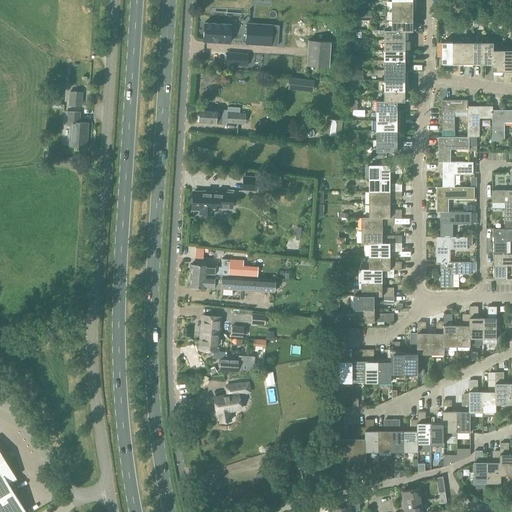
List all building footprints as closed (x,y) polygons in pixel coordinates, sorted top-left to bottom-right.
[(414,10),(414,0),(404,0),(392,0),(393,10),(414,10)] [(414,20),(414,10),(393,10),(393,20),(414,20)] [(413,30),(414,20),(393,20),(388,20),(388,29),(393,30),(406,30),(406,31),(413,30)] [(231,32),(232,24),(204,23),(203,41),(229,43),(230,32),(231,32)] [(245,43),(277,45),(279,25),(272,25),(272,24),(247,23),(245,43)] [(406,40),(406,31),(406,30),(393,30),(388,29),(385,29),(385,30),(378,30),(378,36),(385,36),(385,40),(406,40)] [(308,40),(306,64),(329,66),(330,41),(308,40)] [(406,50),(406,40),(385,40),(385,50),(406,50)] [(443,62),(454,62),(454,42),(443,42),(443,62)] [(454,62),(464,62),(464,42),(454,42),(454,62)] [(464,62),(474,62),(474,42),(464,42),(464,62)] [(474,62),(484,62),(484,42),(474,42),(474,62)] [(484,62),(493,62),(494,62),(494,50),(494,42),(484,42),(484,62)] [(406,61),(406,50),(385,50),(385,61),(406,61)] [(493,70),(504,70),(504,50),(494,50),(494,62),(493,62),(493,70)] [(227,52),(226,63),(246,65),(247,54),(227,52)] [(385,61),(385,71),(406,71),(406,61),(385,61)] [(214,68),(202,68),(201,78),(214,79),(214,68)] [(385,71),(385,81),(406,81),(406,71),(385,71)] [(288,88),(312,91),(313,80),(289,77),(288,88)] [(406,91),(406,81),(385,81),(385,91),(406,91)] [(406,101),(406,91),(385,91),(385,100),(398,100),(398,101),(406,101)] [(70,92),(69,104),(80,105),(81,92),(70,92)] [(358,109),(358,100),(349,100),(349,109),(358,109)] [(371,111),(377,111),(398,111),(398,101),(398,100),(385,100),(371,100),(371,111)] [(455,112),(467,112),(468,106),(468,100),(443,100),(443,131),(453,131),(455,131),(455,112)] [(227,110),(227,122),(239,123),(240,107),(228,106),(227,110)] [(493,106),(468,106),(467,112),(467,137),(479,137),(479,118),(492,118),(493,110),(493,106)] [(200,109),(199,122),(215,123),(221,124),(226,124),(227,122),(227,110),(200,109)] [(511,110),(493,110),(492,118),(492,140),(504,140),(504,122),(511,121),(511,110)] [(69,145),(86,146),(87,122),(79,122),(80,111),(67,111),(66,124),(70,124),(69,145)] [(398,121),(398,111),(377,111),(377,121),(398,121)] [(337,119),(327,119),(326,135),(337,135),(337,134),(342,135),(342,121),(337,119)] [(398,130),(398,121),(377,121),(377,130),(398,130)] [(398,140),(398,130),(377,130),(377,140),(398,140)] [(438,162),(443,162),(451,162),(451,161),(451,149),(469,149),(469,146),(469,140),(469,137),(453,137),(442,137),(438,137),(438,162)] [(398,151),(398,140),(377,140),(377,151),(398,151)] [(47,163),(58,164),(58,157),(59,156),(48,155),(47,163)] [(443,162),(443,186),(443,187),(455,187),(455,174),(473,174),(473,161),(451,161),(451,162),(443,162)] [(390,165),(370,165),(370,179),(390,179),(390,172),(402,172),(402,165),(390,165)] [(244,176),(243,189),(256,190),(256,177),(244,176)] [(370,192),(402,192),(402,186),(390,185),(390,179),(370,179),(370,192)] [(443,187),(443,186),(436,186),(436,212),(441,212),(449,212),(449,199),(475,199),(475,187),(471,187),(467,187),(455,187),(443,187)] [(511,220),(511,189),(492,190),(492,202),(505,202),(505,221),(511,220)] [(216,210),(216,208),(232,209),(233,193),(211,192),(211,193),(193,192),(192,208),(200,209),(200,213),(213,214),(213,210),(216,210)] [(402,198),(402,192),(370,192),(370,205),(390,205),(390,198),(402,198)] [(390,205),(370,205),(370,217),(370,218),(394,218),(402,218),(402,210),(393,210),(393,212),(390,212),(390,205)] [(453,237),(453,224),(471,224),(471,222),(471,213),(471,212),(469,212),(449,212),(441,212),(441,237),(453,237)] [(370,218),(370,217),(362,217),(362,231),(382,231),(382,224),(394,224),(394,218),(370,218)] [(511,229),(494,229),(494,254),(506,254),(506,241),(511,241),(511,229)] [(382,231),(362,231),(362,244),(370,244),(393,244),(393,243),(402,243),(402,237),(393,237),(393,238),(382,238),(382,231)] [(436,262),(440,262),(448,262),(448,249),(467,249),(467,245),(473,245),(473,237),(453,237),(441,237),(436,237),(436,262)] [(370,244),(370,257),(390,257),(390,250),(402,250),(402,243),(393,243),(393,244),(370,244)] [(511,254),(506,254),(494,254),(494,279),(506,279),(506,267),(511,266),(511,254)] [(370,257),(370,269),(370,270),(393,270),(401,270),(401,264),(390,264),(390,257),(370,257)] [(214,266),(191,264),(190,275),(206,276),(207,274),(217,275),(221,275),(222,275),(228,275),(242,276),(243,260),(229,260),(229,262),(228,262),(228,259),(221,259),(221,266),(214,266)] [(471,262),(448,262),(440,262),(440,287),(453,287),(453,274),(471,274),(471,262)] [(370,270),(370,269),(362,269),(362,283),(382,283),(382,276),(393,276),(393,270),(370,270)] [(206,276),(190,275),(189,287),(213,288),(221,289),(222,277),(222,275),(221,275),(217,275),(207,274),(206,276)] [(274,292),(275,280),(222,277),(221,289),(274,292)] [(393,295),(393,290),(382,290),(382,283),(362,283),(362,295),(362,296),(386,295),(393,295)] [(374,302),(393,302),(393,295),(386,295),(362,296),(362,295),(354,295),(354,309),(374,309),(374,302)] [(470,306),(470,314),(471,314),(470,338),(471,338),(483,338),(484,338),(484,318),(476,318),(476,306),(470,306)] [(488,318),(484,318),(484,338),(483,338),(483,343),(497,343),(497,338),(501,338),(501,318),(497,318),(497,306),(488,306),(488,318)] [(392,322),(392,315),(374,315),(374,309),(354,309),(354,322),(359,322),(372,322),(392,322)] [(251,324),(265,325),(266,314),(252,313),(252,311),(244,310),(243,315),(252,316),(251,324)] [(445,346),(458,346),(458,326),(450,326),(450,314),(444,314),(444,322),(444,346),(445,346)] [(465,314),(464,326),(458,326),(458,346),(471,346),(471,338),(470,338),(471,314),(470,314),(465,314)] [(202,315),(201,323),(200,339),(208,340),(209,332),(220,332),(221,317),(202,315)] [(418,322),(418,334),(418,342),(418,354),(431,354),(431,333),(424,334),(424,322),(418,322)] [(438,333),(431,333),(431,354),(445,354),(445,346),(444,346),(444,322),(438,322),(438,333)] [(232,325),(231,336),(243,337),(244,326),(232,325)] [(208,340),(200,339),(199,350),(218,352),(219,345),(221,345),(222,338),(219,338),(220,332),(209,332),(208,340)] [(418,374),(418,354),(418,342),(418,334),(410,334),(410,353),(405,353),(404,374),(418,374)] [(392,373),(404,374),(405,353),(400,353),(397,353),(397,341),(392,341),(392,349),(392,373)] [(339,381),(353,381),(353,361),(346,360),(346,349),(339,349),(339,381)] [(353,381),(366,381),(366,349),(360,349),(360,361),(353,361),(353,381)] [(366,381),(379,381),(379,361),(372,361),(372,350),(366,349),(366,381)] [(386,361),(379,361),(379,381),(392,381),(392,373),(392,349),(386,349),(386,361)] [(214,366),(208,369),(211,375),(217,372),(214,366)] [(272,366),(263,368),(266,388),(275,387),(272,366)] [(488,392),(483,392),(483,412),(483,416),(496,416),(496,404),(496,380),(496,372),(488,372),(488,392)] [(504,372),(496,372),(496,380),(496,404),(509,404),(509,383),(504,383),(504,372)] [(483,392),(475,392),(475,380),(470,380),(470,391),(469,391),(469,394),(469,399),(470,399),(469,412),(470,412),(483,412),(483,392)] [(216,413),(219,413),(220,422),(230,421),(229,411),(241,409),(238,394),(242,393),(240,383),(226,386),(227,395),(214,397),(216,413)] [(457,411),(457,432),(470,432),(470,412),(469,412),(470,399),(469,399),(469,394),(464,394),(464,411),(457,411)] [(457,432),(457,411),(450,411),(450,400),(443,400),(443,412),(444,412),(444,432),(444,436),(457,436),(457,432)] [(418,444),(431,444),(431,423),(424,423),(424,412),(418,412),(418,420),(418,444)] [(444,436),(444,432),(444,412),(443,412),(438,412),(438,423),(431,423),(431,444),(444,444),(444,436)] [(366,452),(378,452),(378,431),(371,431),(371,419),(366,419),(366,427),(366,452)] [(385,431),(378,431),(378,452),(392,452),(392,419),(385,419),(385,431)] [(397,419),(392,419),(392,452),(405,452),(405,431),(397,431),(397,419)] [(412,431),(405,431),(405,452),(418,452),(418,444),(418,420),(412,420),(412,431)] [(339,460),(353,460),(353,439),(346,439),(346,427),(339,427),(339,438),(339,460)] [(359,439),(353,439),(353,460),(366,460),(366,452),(366,427),(359,427),(359,439)] [(511,474),(511,454),(507,454),(507,443),(500,443),(500,451),(501,451),(501,475),(511,474)] [(0,511),(26,511),(9,483),(16,478),(0,451),(0,511)] [(309,451),(294,455),(298,468),(303,467),(305,471),(315,468),(312,458),(311,459),(309,451)] [(474,483),(488,483),(488,462),(481,462),(481,451),(474,451),(475,462),(474,462),(474,483)] [(488,462),(488,483),(501,483),(501,475),(501,451),(500,451),(495,451),(495,462),(488,462)] [(420,487),(402,490),(403,498),(400,499),(401,503),(422,500),(420,487)] [(329,511),(351,511),(352,510),(355,510),(356,511),(360,510),(359,503),(348,505),(347,499),(328,501),(329,511)] [(423,511),(422,500),(401,503),(402,508),(404,507),(405,511),(423,511)]
